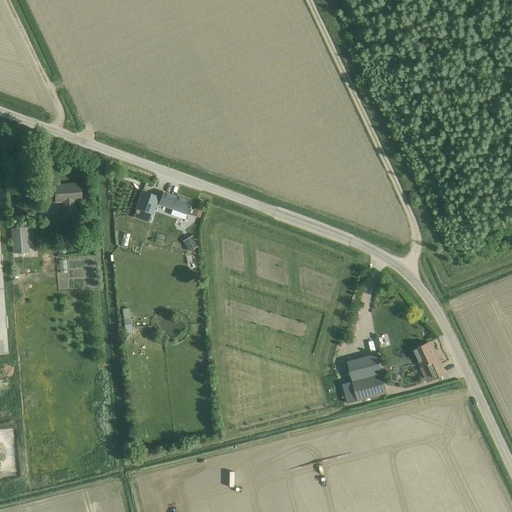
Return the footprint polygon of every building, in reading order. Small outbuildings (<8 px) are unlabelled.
[(107,169),(105,177),(113,179),(115,172),(107,169)] [(81,200),(81,194),(80,184),(54,187),(56,202),(62,201),(62,209),(63,219),(77,218),(76,208),(75,208),(74,200),(81,200)] [(148,222),(151,214),(152,214),(156,203),(158,204),(158,205),(187,215),(191,203),(163,192),(161,198),(142,191),(133,217),(148,222)] [(194,209),(192,215),(201,218),(203,211),(194,209)] [(54,233),(53,218),(41,219),(41,226),(36,226),(36,234),(54,233)] [(28,227),(11,228),(13,253),(29,252),(28,227)] [(193,236),(184,241),(190,252),(199,246),(193,236)] [(132,333),(131,318),(124,319),(125,334),(132,333)] [(414,349),(418,358),(422,367),(420,368),(427,383),(444,375),(429,342),(414,349)] [(348,362),(353,383),(357,400),(387,392),(378,355),(348,362)]
